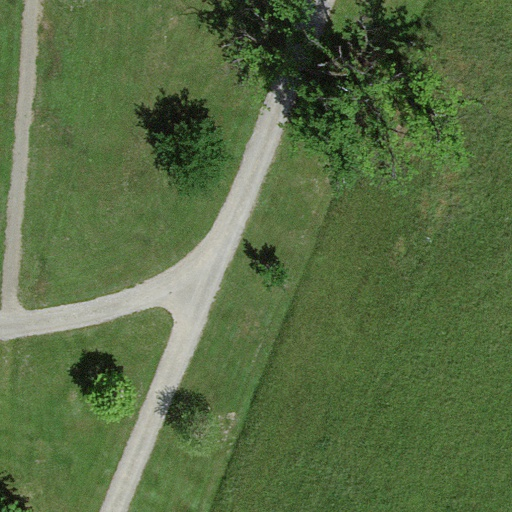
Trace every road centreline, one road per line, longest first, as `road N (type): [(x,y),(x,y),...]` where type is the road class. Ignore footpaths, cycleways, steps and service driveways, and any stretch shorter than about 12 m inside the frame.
road 1 (track): [(320,0),(112,511)]
road 2 (track): [(210,271),(147,297),(0,325)]
